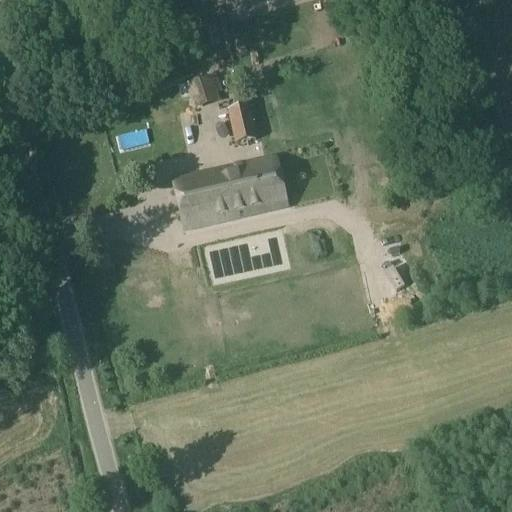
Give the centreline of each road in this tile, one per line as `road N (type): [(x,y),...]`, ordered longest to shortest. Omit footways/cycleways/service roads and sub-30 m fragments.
road 1 (unclassified): [(124,511),(15,114),(6,0)]
road 2 (track): [(360,218),(405,378),(102,432)]
road 3 (track): [(434,0),(466,150),(463,181),(438,207)]
